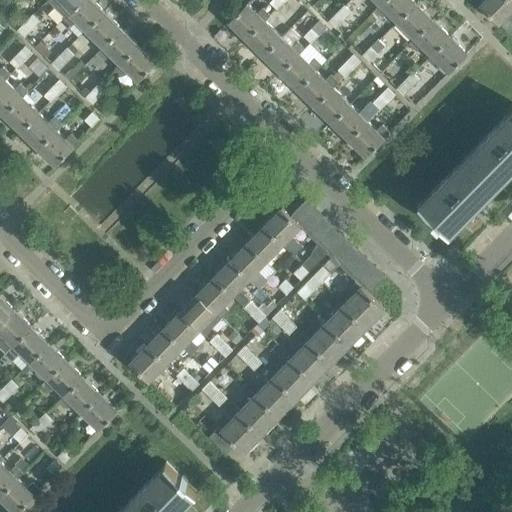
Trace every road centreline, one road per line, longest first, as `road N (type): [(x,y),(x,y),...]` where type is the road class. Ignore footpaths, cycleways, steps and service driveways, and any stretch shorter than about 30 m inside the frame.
road 1 (residential): [(0,234),(106,343),(307,160)]
road 2 (residential): [(242,511),(444,302)]
road 3 (residential): [(307,160),(147,0)]
road 4 (residential): [(444,302),(307,160)]
